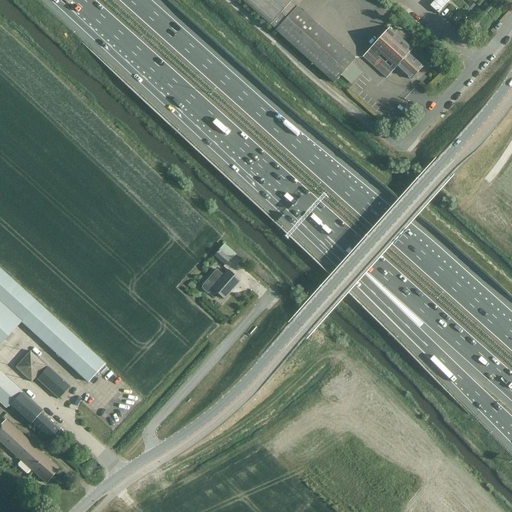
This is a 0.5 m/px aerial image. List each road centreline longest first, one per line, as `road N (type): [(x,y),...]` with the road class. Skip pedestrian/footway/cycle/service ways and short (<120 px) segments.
road 1 (tertiary): [(156,450),(238,389),(511,75)]
road 2 (motorway): [(511,337),(135,0)]
road 3 (motorway): [(77,0),(333,228)]
road 4 (motorway): [(333,228),(387,308),(511,427)]
road 5 (motorway): [(333,228),(511,388)]
road 6 (residential): [(156,450),(148,430),(275,292)]
road 7 (unclassified): [(404,143),(511,16)]
